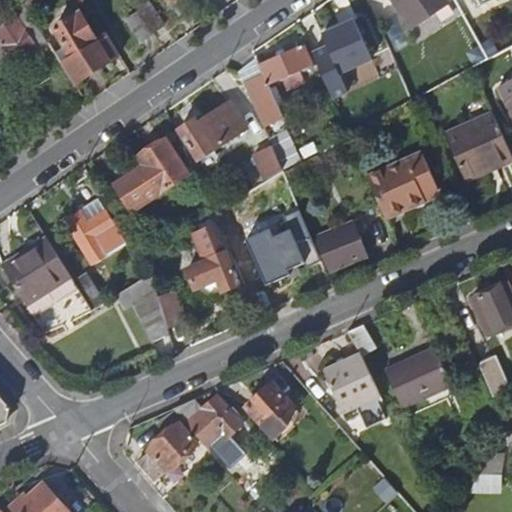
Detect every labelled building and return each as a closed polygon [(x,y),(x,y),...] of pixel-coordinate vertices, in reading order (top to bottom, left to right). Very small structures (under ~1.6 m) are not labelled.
[(129,0),(119,7),(142,41),(152,35),(129,0)] [(129,0),(152,35),(160,29),(140,0),(129,0)] [(393,0),(414,28),(449,5),(445,0),(393,0)] [(0,30),(0,42),(21,71),(43,56),(13,15),(0,30)] [(57,30),(67,46),(55,53),(73,82),(103,63),(93,47),(99,42),(97,38),(81,15),(57,30)] [(342,80),(374,66),(354,20),(322,34),(328,47),(313,53),(333,98),(348,91),(342,80)] [(93,47),(103,63),(118,53),(106,31),(97,38),(99,42),(93,47)] [(248,93),(264,127),(283,119),(269,86),(282,80),(286,89),(303,82),(299,73),(312,67),(303,46),(260,65),(264,75),(244,83),(248,93)] [(244,83),(264,75),(260,65),(256,58),(238,70),(244,83)] [(511,80),(500,86),(507,103),(506,104),(511,116),(511,80)] [(199,161),(247,129),(230,103),(196,125),(193,121),(179,131),(199,161)] [(511,157),(511,153),(495,113),(447,133),(468,182),(486,175),(484,169),(511,157)] [(134,213),(190,175),(165,139),(139,157),(145,167),(116,186),(134,213)] [(284,171),(274,149),(256,157),(267,181),(271,179),(281,172),(283,171),(284,171)] [(438,187),(421,149),(367,174),(387,220),(427,202),(423,194),(438,187)] [(283,171),(289,186),(318,172),(311,157),(284,171),(283,171)] [(511,157),(484,169),(486,175),(511,163),(511,157)] [(274,185),(217,220),(219,224),(230,242),(239,236),(235,228),(281,202),(285,212),(296,206),(287,186),(281,172),(271,179),(274,185)] [(423,194),(427,202),(442,195),(438,187),(423,194)] [(101,206),(84,216),(89,223),(105,212),(101,206)] [(66,223),(94,265),(127,244),(105,212),(89,223),(84,216),(82,212),(66,223)] [(365,258),(353,231),(360,228),(358,222),(317,239),(331,273),(365,258)] [(241,286),(226,254),(230,252),(217,224),(195,234),(206,258),(220,251),(222,256),(193,270),(190,271),(199,291),(207,288),(213,300),(241,286)] [(25,307),(69,282),(46,243),(3,268),(25,307)] [(237,269),(248,292),(263,286),(252,262),(237,269)] [(134,305),(152,344),(170,336),(167,328),(158,305),(148,277),(113,298),(121,313),(134,305)] [(72,288),(85,310),(96,304),(83,282),(72,288)] [(511,284),(511,283),(474,301),(489,336),(510,327),(511,331),(511,284)] [(158,305),(167,328),(185,321),(176,298),(158,305)] [(350,332),(360,355),(361,357),(377,349),(366,325),(350,332)] [(435,350),(384,373),(401,411),(452,389),(435,350)] [(325,372),(344,412),(379,396),(361,357),(360,355),(325,372)] [(510,389),(501,370),(497,364),(486,369),(488,376),(496,395),(510,389)] [(289,381),(300,393),(307,387),(296,374),(289,381)] [(284,376),(249,406),(279,439),(298,423),(287,412),(295,405),(292,401),(300,393),(289,381),(284,376)] [(0,427),(7,424),(12,410),(0,396),(0,427)] [(178,409),(212,447),(226,433),(230,438),(248,422),(235,407),(231,411),(219,398),(206,410),(197,401),(178,409)] [(184,422),(138,461),(156,482),(202,444),(184,422)] [(509,437),(495,454),(511,455),(511,435),(510,435),(509,437)] [(72,511),(46,484),(29,499),(26,496),(14,507),(18,511),(72,511)]
